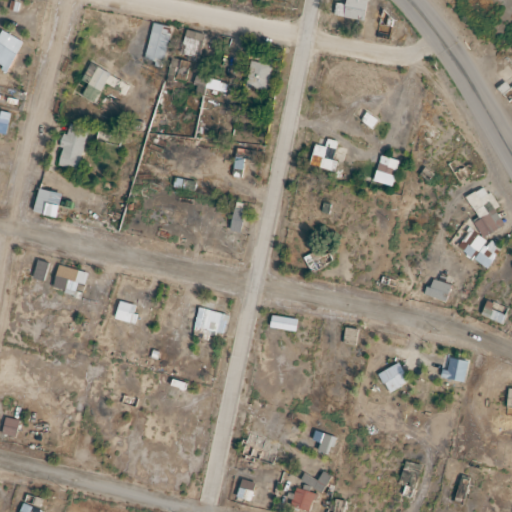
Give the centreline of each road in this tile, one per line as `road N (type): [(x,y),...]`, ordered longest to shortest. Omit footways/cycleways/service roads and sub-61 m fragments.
road 1 (residential): [(511,360),(0,231)]
road 2 (residential): [(199,511),(304,0)]
road 3 (residential): [(433,46),(395,63),(73,0)]
road 4 (residential): [(58,0),(0,244)]
road 5 (primary): [(394,0),(433,46),(511,174)]
road 6 (residential): [(163,511),(0,469)]
